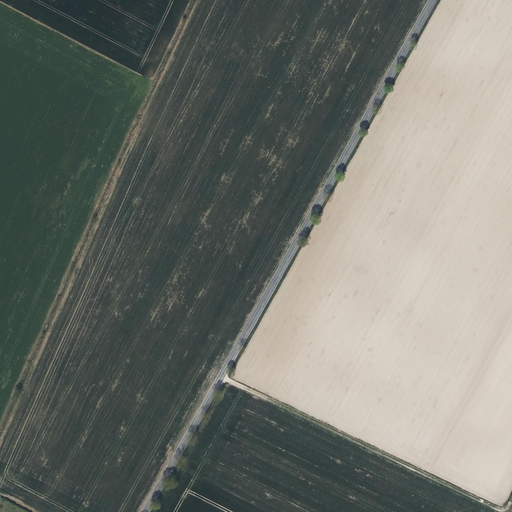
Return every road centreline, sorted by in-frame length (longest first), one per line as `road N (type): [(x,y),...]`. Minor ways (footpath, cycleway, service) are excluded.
road 1 (secondary): [(146,511),(433,0)]
road 2 (track): [(506,511),(221,375)]
